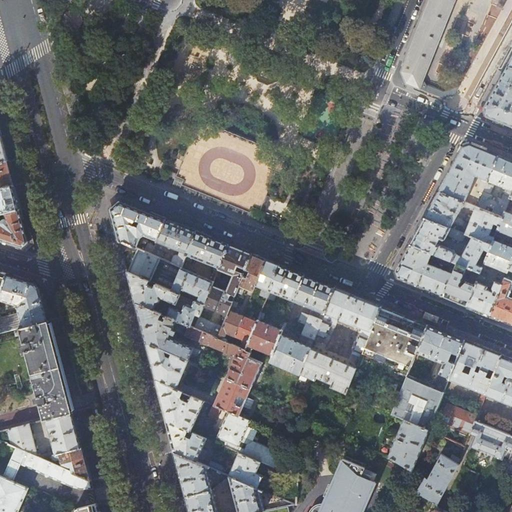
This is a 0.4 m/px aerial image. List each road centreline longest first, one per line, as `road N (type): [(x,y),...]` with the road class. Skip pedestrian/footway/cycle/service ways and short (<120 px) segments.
road 1 (residential): [(511,341),(91,171),(57,171)]
road 2 (primary): [(148,511),(85,274)]
road 3 (residential): [(413,0),(378,89),(459,121)]
road 4 (primary): [(57,171),(15,0)]
